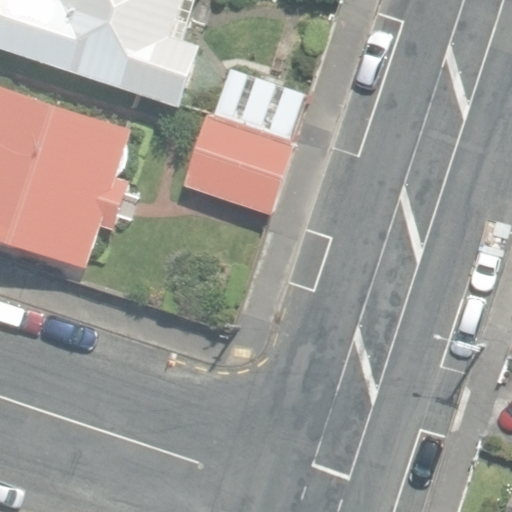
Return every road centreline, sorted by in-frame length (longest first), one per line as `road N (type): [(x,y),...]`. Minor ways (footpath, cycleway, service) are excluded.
road 1 (residential): [(329,511),(492,0)]
road 2 (residential): [(0,407),(315,511)]
